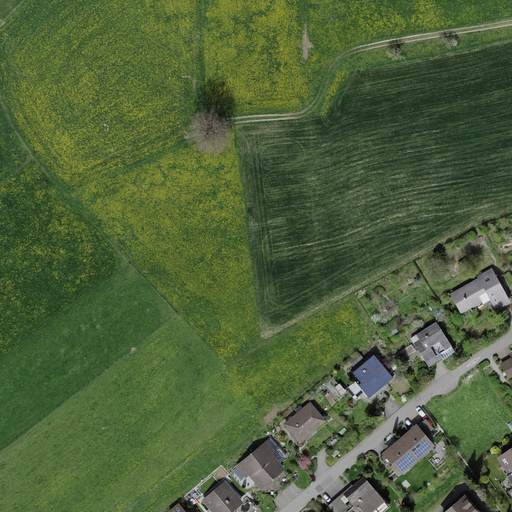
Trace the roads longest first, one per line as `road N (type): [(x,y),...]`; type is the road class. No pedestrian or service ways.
road 1 (track): [(335,54),(511,18)]
road 2 (residential): [(303,511),(423,409)]
